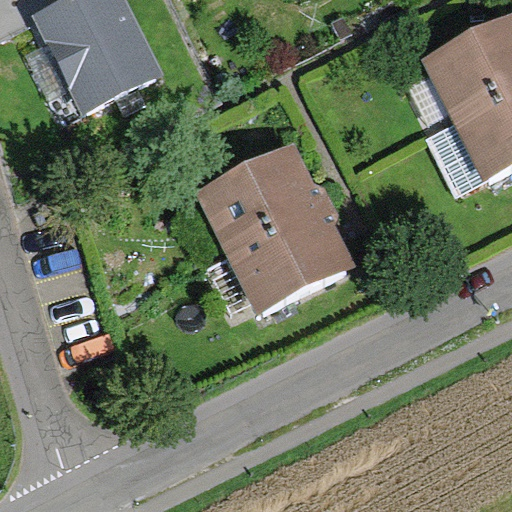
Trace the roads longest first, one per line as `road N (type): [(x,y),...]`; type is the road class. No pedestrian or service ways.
road 1 (residential): [(511,282),(75,506)]
road 2 (residential): [(0,258),(75,506)]
